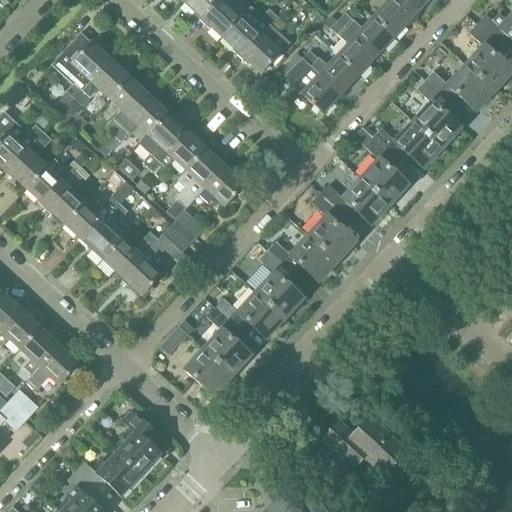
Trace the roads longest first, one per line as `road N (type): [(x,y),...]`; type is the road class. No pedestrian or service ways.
road 1 (residential): [(207,460),(400,262)]
road 2 (residential): [(119,366),(300,173)]
road 3 (residential): [(300,173),(114,0)]
road 4 (residential): [(300,173),(459,0)]
road 5 (residential): [(0,492),(119,366)]
road 6 (residential): [(119,366),(0,253)]
road 7 (residential): [(400,262),(511,142)]
road 8 (residential): [(207,460),(119,366)]
